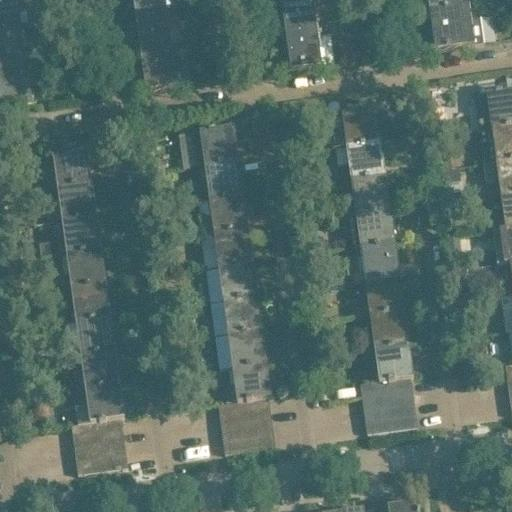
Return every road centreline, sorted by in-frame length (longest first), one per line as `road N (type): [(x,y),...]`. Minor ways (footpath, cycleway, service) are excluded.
road 1 (residential): [(165,488),(115,128)]
road 2 (residential): [(449,450),(402,90)]
road 3 (residential): [(306,468),(259,109)]
road 4 (residential): [(115,128),(259,109)]
road 5 (residential): [(259,109),(402,90)]
road 6 (residential): [(306,468),(449,450)]
road 7 (residential): [(165,488),(306,468)]
road 8 (residential): [(28,511),(165,488)]
road 9 (residential): [(115,128),(100,0)]
